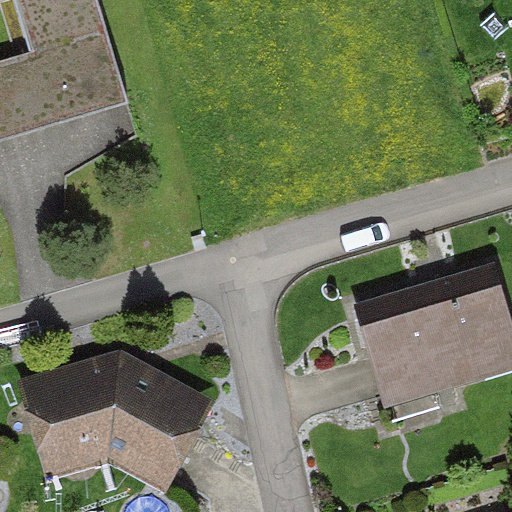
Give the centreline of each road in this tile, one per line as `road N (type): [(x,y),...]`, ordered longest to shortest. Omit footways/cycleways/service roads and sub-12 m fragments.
road 1 (residential): [(511,168),(225,255)]
road 2 (residential): [(225,255),(282,511)]
road 3 (residential): [(225,255),(0,322)]
